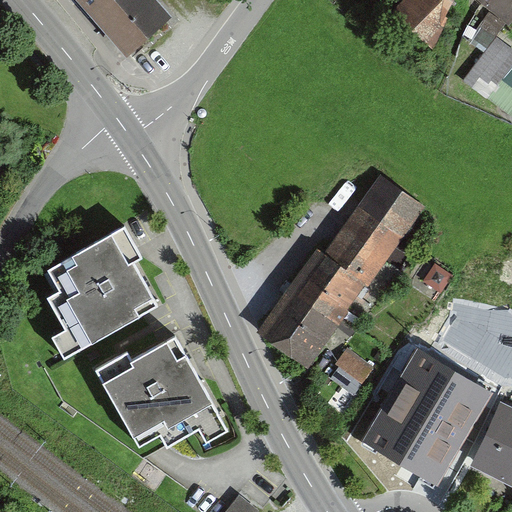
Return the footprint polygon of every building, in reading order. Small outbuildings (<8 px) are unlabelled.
[(184,20),(165,0),(88,0),(143,58),(184,20)] [(456,0),(396,0),(391,6),(436,46),(456,0)] [(511,0),(485,0),(509,17),(511,12),(511,0)] [(511,66),(511,45),(497,34),(463,79),(488,98),(511,66)] [(344,307),(418,205),(385,182),(353,227),(350,225),(328,255),(322,252),(262,333),(304,363),(327,332),(332,335),(349,311),(344,307)] [(156,299),(116,224),(45,261),(57,284),(44,291),(72,344),(156,299)] [(235,428),(175,330),(98,377),(142,448),(163,435),(171,448),(203,428),(212,441),(235,428)] [(372,369),(352,354),(343,366),(363,381),(372,369)] [(478,385),(427,355),(415,376),(406,371),(373,427),(386,435),(379,446),(424,473),(431,462),(444,470),(457,448),(450,445),(462,425),(470,429),(484,405),(471,397),(478,385)] [(474,461),(511,479),(511,412),(501,407),(474,461)] [(245,495),(229,511),(262,511),(263,511),(245,495)]
